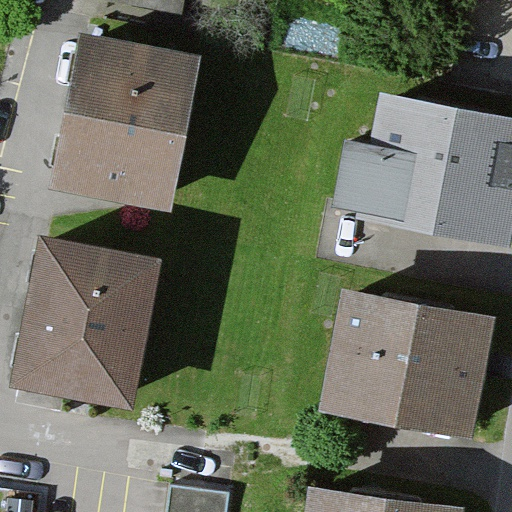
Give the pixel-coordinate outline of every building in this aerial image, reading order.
[(43,201),(163,222),(190,68),(70,47),(43,201)] [(511,220),(511,130),(370,107),(362,158),(336,153),(323,230),(505,261),(511,220)] [(123,417),(147,272),(30,252),(5,397),(123,417)] [(487,329),(337,302),(317,412),(467,439),(487,329)] [(452,511),(453,507),(302,488),(298,511),(452,511)] [(226,511),(227,505),(170,498),(168,511),(226,511)]
